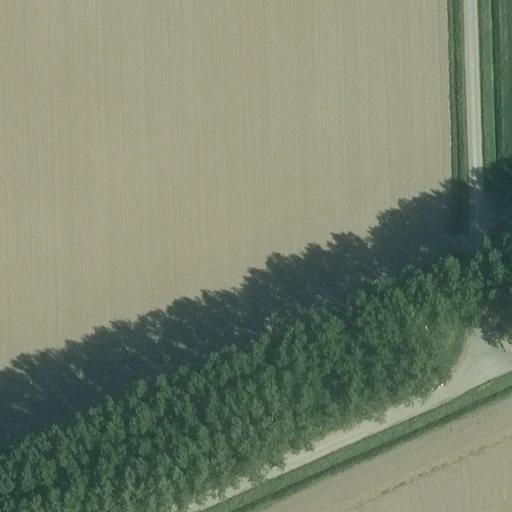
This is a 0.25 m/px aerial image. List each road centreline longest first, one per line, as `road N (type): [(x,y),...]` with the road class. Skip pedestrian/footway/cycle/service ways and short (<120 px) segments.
road 1 (unclassified): [(491,371),(482,354),(478,284),(475,0)]
road 2 (unclassified): [(183,511),(491,371)]
